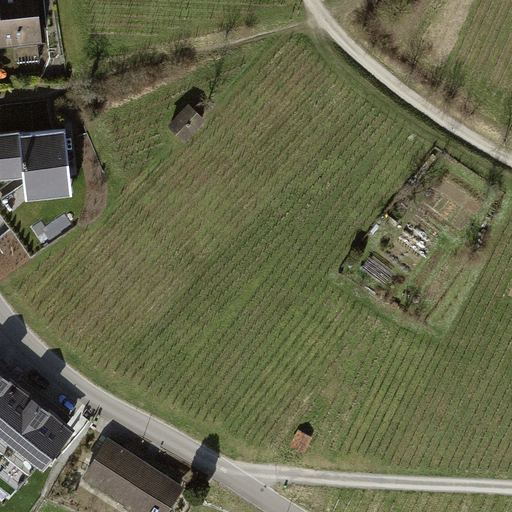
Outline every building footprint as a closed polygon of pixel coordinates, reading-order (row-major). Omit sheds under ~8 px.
[(38,0),(0,0),(0,48),(42,45),(38,0)] [(206,120),(191,105),(172,126),(187,140),(206,120)] [(69,133),(0,138),(0,161),(2,189),(73,183),(69,133)] [(74,424),(0,364),(0,484),(9,492),(74,424)] [(317,444),(301,437),(293,455),(309,462),(317,444)] [(171,511),(186,489),(108,441),(82,483),(128,511),(171,511)]
